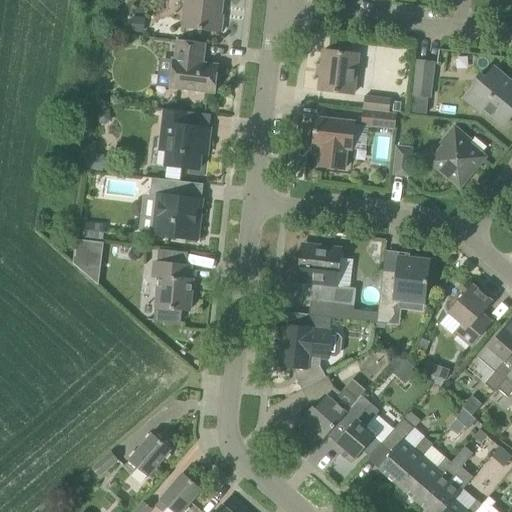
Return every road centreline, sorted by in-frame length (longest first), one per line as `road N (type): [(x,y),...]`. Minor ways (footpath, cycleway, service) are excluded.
road 1 (residential): [(298,511),(234,454),(227,431),(255,205)]
road 2 (residential): [(275,9),(511,35)]
road 3 (residential): [(255,205),(466,231)]
road 4 (residential): [(255,205),(275,9)]
